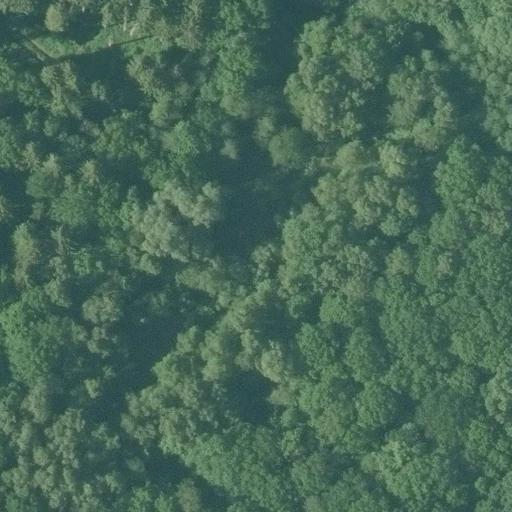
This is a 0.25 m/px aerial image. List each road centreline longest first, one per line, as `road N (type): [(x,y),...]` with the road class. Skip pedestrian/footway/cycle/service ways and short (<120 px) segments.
road 1 (track): [(0,388),(216,69),(282,0)]
road 2 (track): [(511,69),(364,0)]
